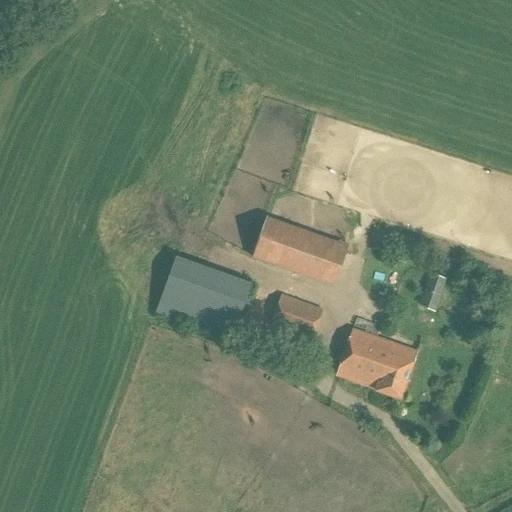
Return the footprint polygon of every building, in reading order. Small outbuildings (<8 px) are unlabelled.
[(350,250),(267,220),(252,261),(334,291),(350,250)] [(164,263),(157,309),(213,317),(215,305),(241,309),(247,266),(204,259),(203,269),(164,263)] [(435,312),(445,282),(429,276),(419,307),(435,312)] [(311,341),(322,311),(281,296),(270,326),(311,341)] [(400,400),(416,353),(352,330),(336,376),(376,390),(375,391),(400,400)]
